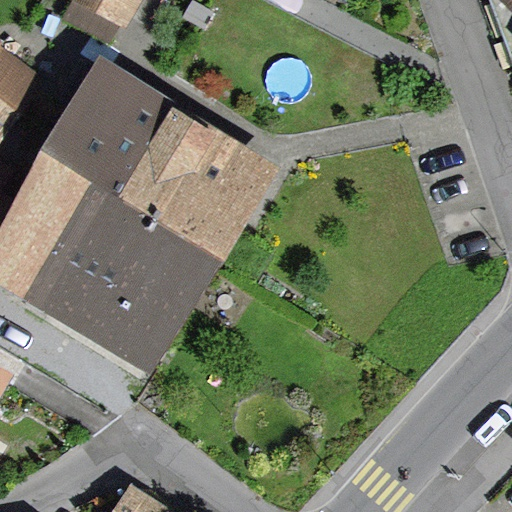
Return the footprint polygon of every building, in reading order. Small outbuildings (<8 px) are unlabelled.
[(86,0),(124,20),(135,0),(86,0)] [(40,79),(0,50),(0,98),(17,110),(40,79)] [(121,200),(173,115),(84,61),(60,101),(85,116),(66,146),(57,161),(121,200)] [(0,126),(4,129),(17,110),(0,98),(0,126)] [(205,252),(258,167),(173,115),(121,200),(205,252)] [(73,321),(136,360),(205,252),(121,200),(57,161),(28,208),(1,264),(79,310),(73,321)] [(158,511),(127,492),(113,511),(158,511)]
